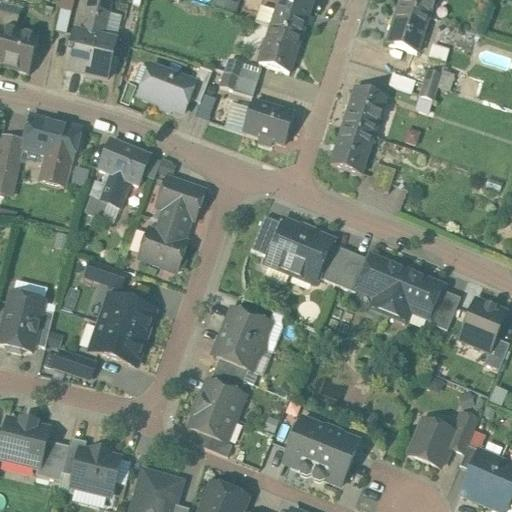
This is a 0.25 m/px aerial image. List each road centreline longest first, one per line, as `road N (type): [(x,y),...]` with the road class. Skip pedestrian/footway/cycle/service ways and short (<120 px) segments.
road 1 (residential): [(148,422),(239,173)]
road 2 (residential): [(239,173),(0,95)]
road 3 (residential): [(293,194),(511,282)]
road 4 (residential): [(334,511),(187,451),(148,422)]
road 5 (residential): [(357,0),(293,194)]
road 6 (residential): [(0,379),(148,422)]
